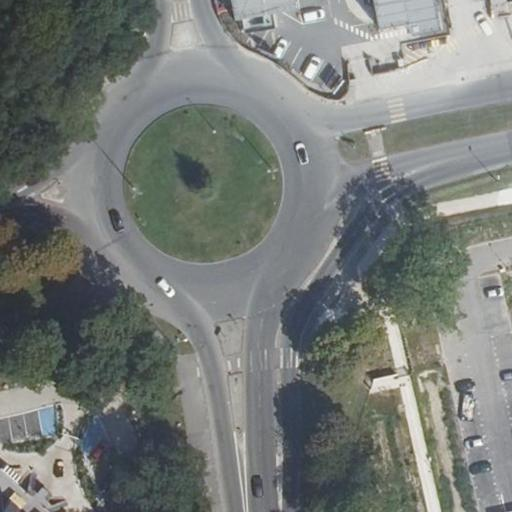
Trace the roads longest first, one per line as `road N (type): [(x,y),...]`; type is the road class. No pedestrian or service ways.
road 1 (tertiary): [(291,511),(297,321),(359,225),(389,195),(511,151)]
road 2 (primary): [(266,511),(255,275)]
road 3 (primary): [(181,286),(215,368),(235,511)]
road 4 (tertiary): [(511,86),(284,122)]
road 5 (tertiary): [(306,196),(368,172),(511,145)]
road 6 (tertiary): [(117,132),(0,207)]
